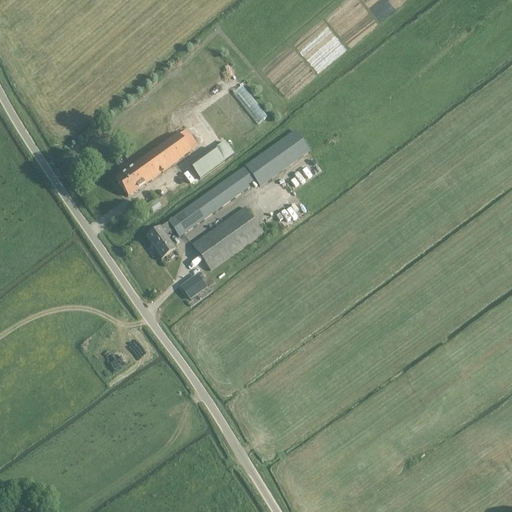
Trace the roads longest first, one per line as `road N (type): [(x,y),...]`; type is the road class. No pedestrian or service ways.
road 1 (unclassified): [(275,511),(0,92)]
road 2 (track): [(0,337),(36,313),(75,305),(122,326),(146,319)]
